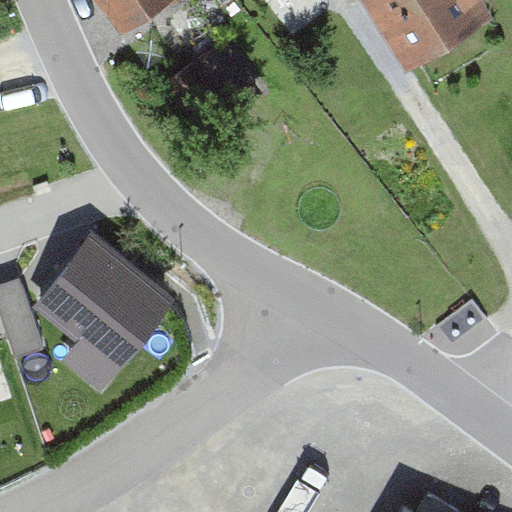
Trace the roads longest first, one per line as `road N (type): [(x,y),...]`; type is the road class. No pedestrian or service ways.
road 1 (residential): [(46,0),(60,42),(132,164),(208,240),(305,304)]
road 2 (residential): [(305,304),(192,415),(20,511)]
road 3 (residential): [(305,304),(381,340),(508,427)]
